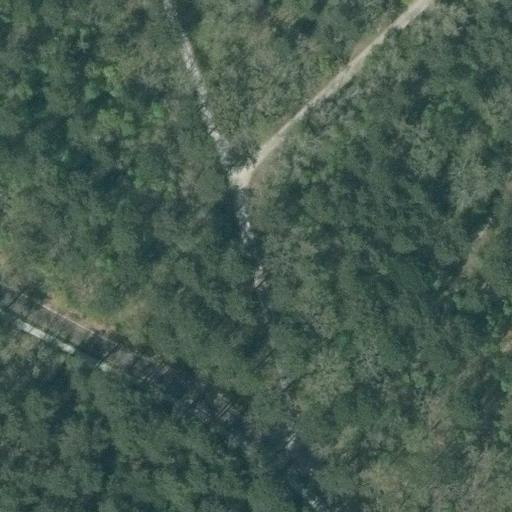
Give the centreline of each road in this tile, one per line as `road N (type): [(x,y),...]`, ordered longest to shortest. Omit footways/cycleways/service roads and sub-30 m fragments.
road 1 (residential): [(427,0),(232,181),(298,436),(291,466)]
road 2 (unclassified): [(291,466),(196,396),(0,294)]
